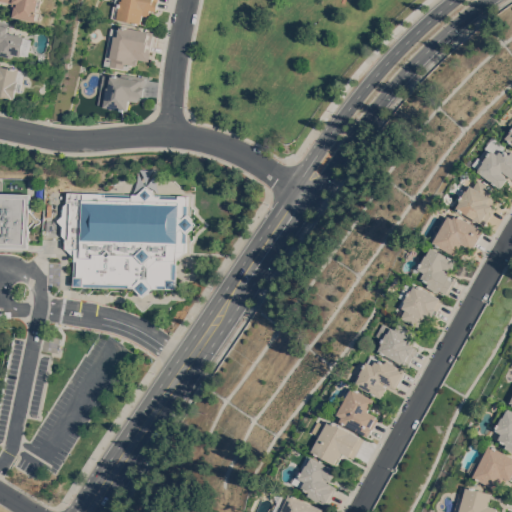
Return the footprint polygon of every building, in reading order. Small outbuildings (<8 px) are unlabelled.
[(40,0),(38,11),(39,11),(43,12),(41,21),(37,20),(37,21),(14,16),(15,8),(12,8),(13,3),(0,0),(40,0)] [(158,0),(156,11),(151,10),(150,16),(143,15),(141,22),(141,24),(110,17),(113,5),(114,0),(158,0)] [(32,39),(29,56),(22,54),(22,56),(14,54),(13,57),(0,54),(0,43),(1,43),(1,42),(0,41),(0,19),(6,21),(6,22),(10,23),(9,26),(8,32),(26,36),(26,38),(32,39)] [(112,27),(119,29),(119,25),(153,32),(149,52),(150,52),(149,61),(137,59),(136,66),(124,63),(123,68),(105,65),(110,36),(112,27)] [(23,82),(22,91),(17,90),(16,99),(12,98),(12,97),(0,94),(0,61),(2,62),(1,65),(20,69),(20,70),(25,71),(23,82)] [(95,105),(100,73),(110,75),(110,74),(122,76),(122,73),(146,77),(143,96),(138,95),(137,101),(129,100),(128,110),(95,105)] [(491,151),(486,147),(495,136),(507,146),(504,150),(505,151),(506,150),(511,154),(511,152),(511,176),(508,173),(506,176),(509,178),(501,188),(479,171),(480,170),(473,164),(479,156),(485,160),(491,151)] [(450,170),(456,162),(462,166),(456,174),(450,170)] [(461,172),(468,170),(471,178),(463,180),(461,172)] [(460,194),(463,189),(466,191),(467,190),(468,190),(472,185),(475,187),(480,179),(498,190),(493,198),(495,199),(492,205),(497,208),(492,215),(491,215),(485,225),(481,223),(457,207),(461,201),(460,200),(463,196),(460,194)] [(137,194),(146,185),(155,194),(188,195),(188,214),(197,224),(188,233),(187,251),(178,259),(177,289),(153,288),(144,296),(135,287),(74,286),(74,276),(75,276),(76,260),(75,260),(75,256),(67,248),(66,248),(66,238),(62,235),(62,226),(57,220),(62,214),(63,205),(66,202),(67,192),(137,194)] [(27,248),(0,246),(0,192),(31,193),(30,212),(34,215),(35,216),(33,219),(35,220),(32,223),(30,225),(30,234),(29,248),(27,248)] [(485,229),(474,249),(463,243),(457,255),(434,242),(450,215),(454,218),(457,214),(485,229)] [(457,260),(451,271),(449,270),(448,272),(452,274),(451,275),(455,277),(456,277),(458,278),(448,297),(429,286),(430,283),(425,280),(426,280),(423,278),(422,282),(412,276),(418,265),(421,266),(427,254),(428,255),(433,247),(457,260)] [(407,309),(401,305),(404,299),(400,296),(410,279),(442,297),(442,298),(445,300),(439,311),(439,310),(435,317),(431,315),(428,321),(425,319),(421,327),(403,317),(407,309)] [(383,344),(382,343),(384,339),(378,335),(385,323),(392,328),(393,326),(396,329),(401,321),(418,331),(414,338),(417,340),(414,346),(419,349),(414,356),(408,366),(380,350),(383,344)] [(358,383),(362,375),(361,374),(368,361),(370,362),(373,356),(386,363),(388,360),(407,370),(396,389),(387,383),(385,386),(388,387),(382,398),(358,384),(358,383)] [(376,399),(369,411),(378,416),(377,417),(379,418),(370,435),(370,434),(369,436),(341,421),(343,417),(339,414),(347,399),(343,397),(350,384),(376,399)] [(511,409),(511,450),(506,447),(508,444),(502,441),(502,440),(499,439),(502,433),(496,430),(499,423),(493,420),(501,405),(509,409),(510,408),(511,409)] [(329,421),(330,420),(351,431),(351,430),(361,436),(360,437),(365,439),(364,441),(354,459),(344,453),(338,465),(336,463),(336,464),(313,451),(321,436),(314,432),(320,420),(328,425),(329,421)] [(511,455),(511,480),(508,478),(502,491),(474,476),(474,475),(470,473),(475,462),(480,464),(491,444),(511,455)] [(312,458),(313,456),(337,470),(336,472),(332,480),(329,479),(328,481),(338,487),(328,506),(309,495),(311,492),(294,482),(308,458),(311,460),(312,458)] [(493,493),(489,505),(498,508),(497,510),(500,511),(499,511),(454,511),(462,486),(467,487),(467,486),(493,493)] [(326,509),(324,511),(274,511),(278,503),(276,496),(278,491),(290,496),(291,494),(326,509)]
